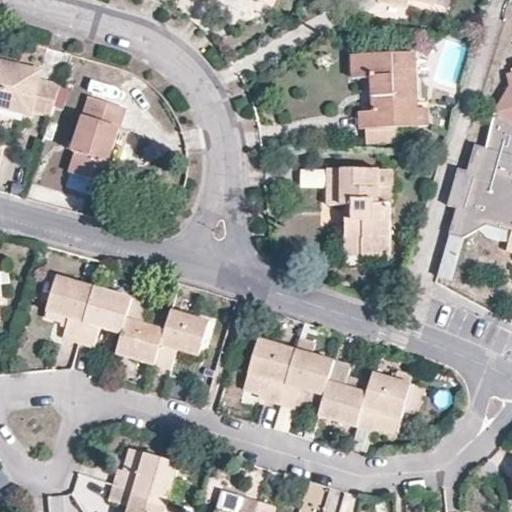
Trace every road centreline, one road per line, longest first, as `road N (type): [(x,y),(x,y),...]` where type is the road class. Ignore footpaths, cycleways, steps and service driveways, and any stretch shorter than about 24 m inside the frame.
road 1 (residential): [(505,379),(480,428),(442,466),(359,477),(84,394)]
road 2 (residential): [(208,271),(225,188),(222,128),(201,78),(157,39),(0,2)]
road 3 (residential): [(208,271),(505,379)]
road 4 (residential): [(0,213),(208,271)]
